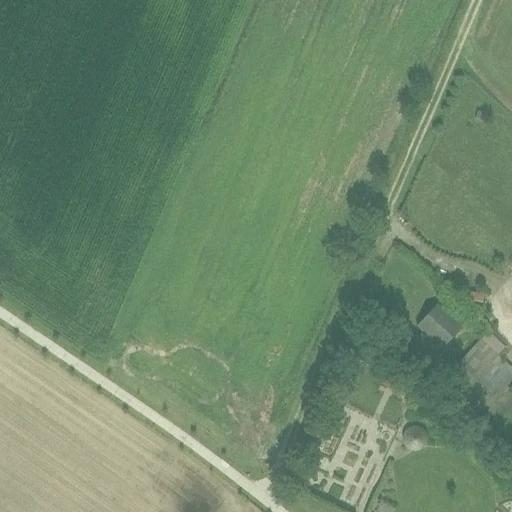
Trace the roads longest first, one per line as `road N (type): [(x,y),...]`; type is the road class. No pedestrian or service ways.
road 1 (track): [(480,0),(393,212),(410,242),(494,285)]
road 2 (unknown): [(270,511),(0,308)]
